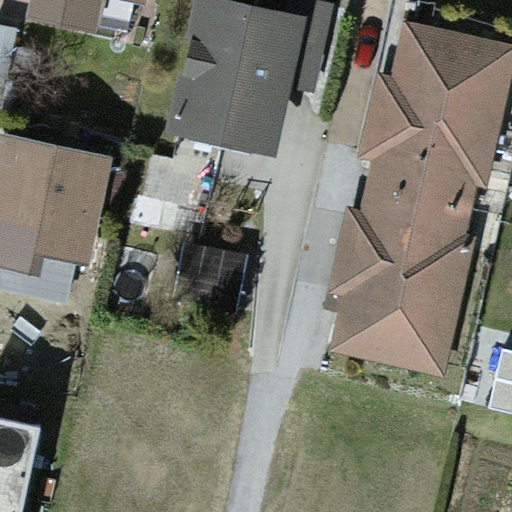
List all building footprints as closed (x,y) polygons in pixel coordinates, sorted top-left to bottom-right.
[(154,0),(34,0),(31,18),(104,34),(110,0),(132,0),(153,4),(154,0)] [(314,15),(245,0),(200,0),(174,132),(282,159),(314,15)] [(511,97),(511,42),(393,15),(362,147),(374,150),(360,211),(347,208),(313,352),(448,383),(482,237),(469,234),(481,184),(491,187),(511,97)] [(120,152),(5,127),(0,152),(0,247),(94,268),(120,152)] [(511,346),(501,345),(495,407),(511,408),(511,346)] [(28,511),(50,420),(0,408),(0,511),(28,511)]
